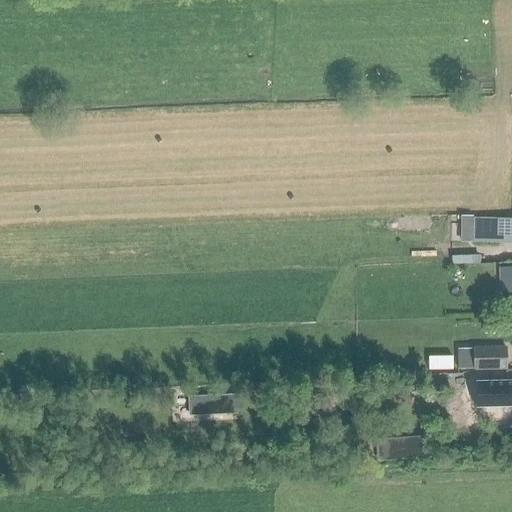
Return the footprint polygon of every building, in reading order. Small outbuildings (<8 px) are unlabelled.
[(511,243),(511,218),(472,218),(472,243),(511,243)] [(511,277),(511,267),(498,268),(498,278),(511,277)] [(456,369),(473,369),(505,368),(504,347),(472,347),(472,348),(456,349),(456,369)] [(511,374),(487,375),(488,398),(488,408),(511,407),(511,374)] [(368,416),(369,397),(350,396),(349,415),(368,416)] [(368,450),(368,435),(345,434),(344,449),(368,450)] [(424,458),(423,437),(386,439),(387,460),(424,458)]
